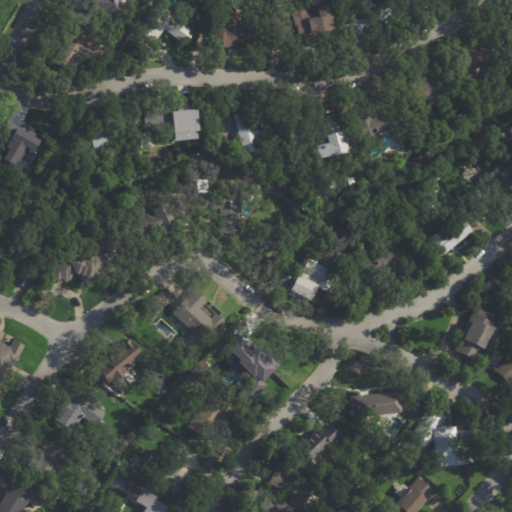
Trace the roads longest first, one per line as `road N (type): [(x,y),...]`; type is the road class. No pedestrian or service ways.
road 1 (residential): [(68,338),(109,303),(184,263),(202,264),(283,318),(388,315),(422,305),(511,235)]
road 2 (residential): [(0,93),(78,97),(161,75),(344,79),(483,0)]
road 3 (residential): [(468,511),(508,459),(505,430),(464,388),(362,339),(347,322)]
road 4 (residential): [(204,511),(258,435),(319,376),(347,322)]
road 5 (residential): [(0,438),(68,338)]
